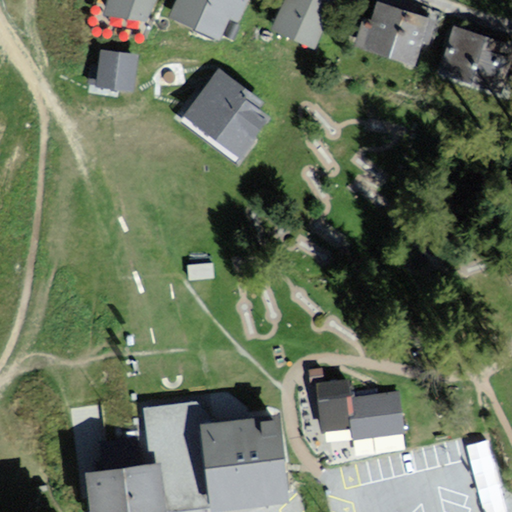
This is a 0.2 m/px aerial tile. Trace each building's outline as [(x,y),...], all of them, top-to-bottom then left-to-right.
[(119,0),(117,10),(158,23),(165,0),(119,0)] [(252,0),(186,0),(179,16),(233,41),(252,0)] [(348,0),(291,0),(278,32),(327,52),(348,0)] [(436,17),(377,0),(374,0),(360,50),(421,68),(436,17)] [(511,44),(471,34),(462,67),(511,80),(511,44)] [(152,51),(105,48),(103,96),(149,98),(152,51)] [(283,112),(228,71),(192,120),(247,161),(283,112)] [(218,261),(192,263),(193,283),(219,282),(218,261)] [(350,386),(317,390),(321,429),(354,426),(355,434),(394,430),(391,397),(351,401),(350,386)] [(141,408),(148,464),(159,462),(165,511),(211,511),(292,501),(281,417),(198,426),(194,402),(141,408)] [(148,464),(85,472),(90,511),(165,511),(159,462),(148,464)]
